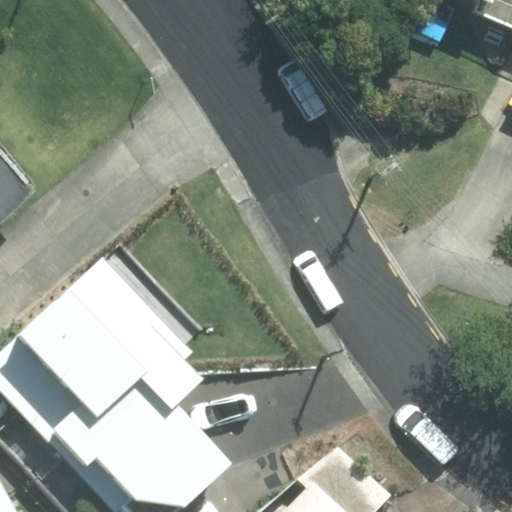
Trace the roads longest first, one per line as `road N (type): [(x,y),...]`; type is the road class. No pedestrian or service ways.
road 1 (residential): [(511,456),(433,384),(367,306),(238,98)]
road 2 (residential): [(238,98),(0,271)]
